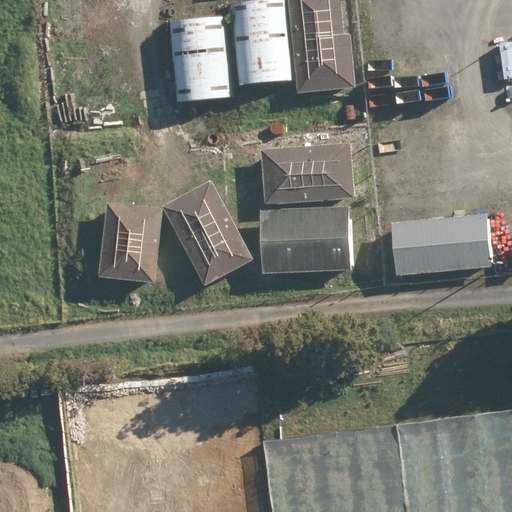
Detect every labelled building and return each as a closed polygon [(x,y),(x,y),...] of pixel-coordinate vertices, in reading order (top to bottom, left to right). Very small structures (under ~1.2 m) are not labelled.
[(231,5),(239,86),(297,82),(290,0),(231,5)] [(354,98),(344,0),(301,0),(300,0),(310,102),(354,98)] [(414,74),(405,0),(358,0),(368,80),(414,74)] [(171,21),(175,102),(235,99),(230,18),(171,21)] [(498,88),(498,55),(480,55),(480,88),(498,88)] [(406,89),(367,90),(368,113),(407,112),(406,89)] [(149,237),(149,196),(126,196),(126,181),(79,182),(80,232),(122,232),(122,238),(149,237)] [(504,223),(508,183),(487,181),(483,221),(504,223)] [(213,224),(160,230),(165,282),(219,276),(213,224)] [(488,269),(484,224),(462,226),(465,271),(488,269)] [(157,240),(81,243),(83,291),(159,289),(157,240)] [(343,252),(267,256),(269,291),(345,287),(343,252)] [(511,511),(511,410),(266,439),(274,511),(511,511)]
